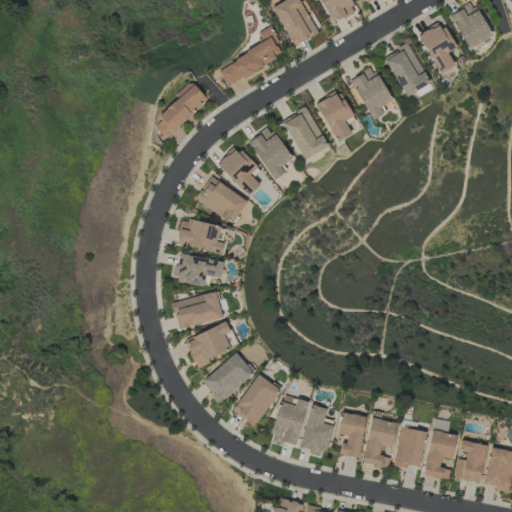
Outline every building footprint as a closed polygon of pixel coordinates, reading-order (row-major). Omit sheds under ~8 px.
[(293,47),(316,32),(296,0),(283,0),(270,8),(293,47)] [(317,0),(331,24),(354,11),(347,0),(317,0)] [(490,36),(471,2),(448,15),(467,49),(490,36)] [(439,22),(416,34),(438,74),(453,66),(445,52),(453,48),(439,22)] [(262,43),(216,69),(226,86),(283,53),(267,26),(256,33),(262,43)] [(404,97),(429,82),(406,44),(382,58),(404,97)] [(371,67),(348,79),(370,120),(382,114),(378,107),(389,101),(371,67)] [(206,101),(189,81),(174,94),(177,98),(156,116),(160,121),(153,126),(163,138),(206,101)] [(350,116),(336,91),(314,103),(335,142),(350,134),(343,121),(350,116)] [(326,146),(304,108),(280,122),(302,160),(326,146)] [(289,159),(269,127),(247,141),(271,180),(283,173),(279,166),(289,159)] [(234,146),(216,163),(246,196),(258,185),(249,175),(256,169),(234,146)] [(230,224),(245,201),(209,176),(193,199),(230,224)] [(220,227),(180,218),(174,244),(219,254),(222,243),(217,242),(220,227)] [(202,285),(203,276),(218,278),(221,261),(176,254),(172,280),(202,285)] [(221,318),(214,292),(170,303),(177,329),(221,318)] [(210,363),(208,358),(236,346),(225,321),(183,340),(195,369),(210,363)] [(219,403),(252,372),(233,352),(201,383),(219,403)] [(253,427),(278,390),(256,374),(230,412),(253,427)] [(306,402),(281,395),(269,440),(295,446),(306,402)] [(331,426),(321,423),(325,409),(309,404),(297,447),(309,450),(308,454),(322,458),(331,426)] [(336,434),(342,435),(340,455),(358,458),(364,416),(339,413),(336,434)] [(390,448),(395,423),(369,418),(361,464),(386,468),(388,458),(378,456),(379,446),(390,448)] [(425,432),(399,427),(391,465),(406,469),(407,465),(417,467),(425,432)] [(454,435),(429,431),(422,476),(447,479),(448,469),(438,467),(440,457),(450,458),(454,435)] [(452,478),(478,483),(484,445),(459,441),(458,451),(465,452),(463,460),(455,459),(452,478)] [(511,458),(511,451),(488,448),(481,486),(506,490),(511,458)]
